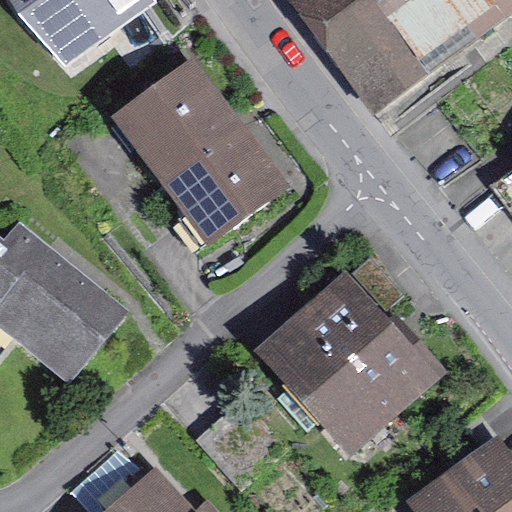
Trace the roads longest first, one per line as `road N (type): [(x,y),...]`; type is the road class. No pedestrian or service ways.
road 1 (residential): [(0,511),(33,495),(379,183)]
road 2 (residential): [(379,183),(231,0)]
road 3 (residential): [(511,354),(379,183)]
